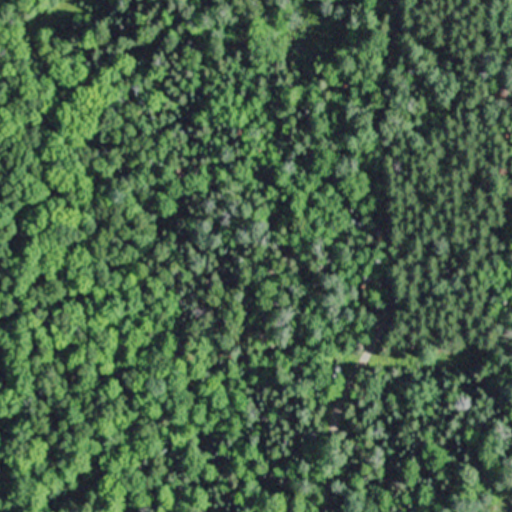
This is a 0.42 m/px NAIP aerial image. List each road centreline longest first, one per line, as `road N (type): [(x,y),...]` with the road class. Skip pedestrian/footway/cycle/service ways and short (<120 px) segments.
road 1 (residential): [(321,511),(343,377),(361,353),(381,354),(411,301),(414,261),(389,192),(386,124),(407,72),(405,0)]
road 2 (residential): [(381,354),(454,355),(511,335)]
